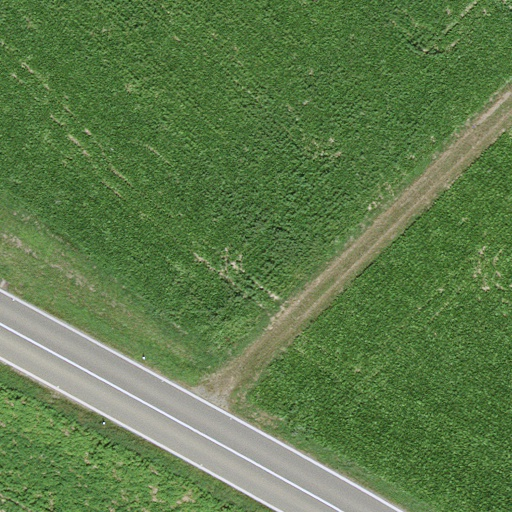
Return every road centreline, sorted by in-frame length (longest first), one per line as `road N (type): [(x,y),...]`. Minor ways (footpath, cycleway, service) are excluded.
road 1 (track): [(511,113),(181,425)]
road 2 (secondary): [(333,511),(0,324)]
